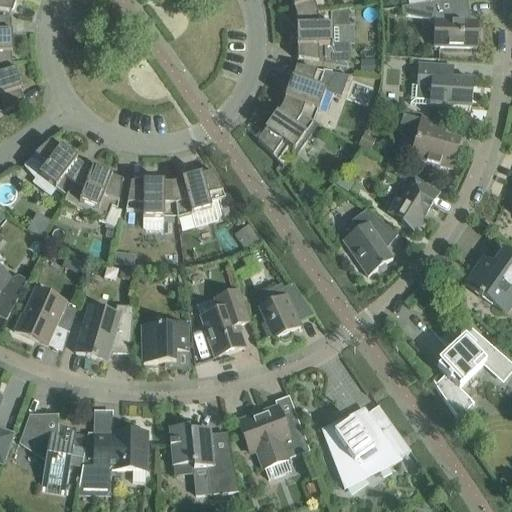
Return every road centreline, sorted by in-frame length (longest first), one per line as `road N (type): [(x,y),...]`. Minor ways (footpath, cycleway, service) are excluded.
road 1 (residential): [(0,350),(123,397),(170,397),(269,378),(341,345),(432,248),(476,171),(509,84),(507,0)]
road 2 (residential): [(248,0),(258,40),(252,73),(212,126),(154,144),(96,126),(73,106)]
